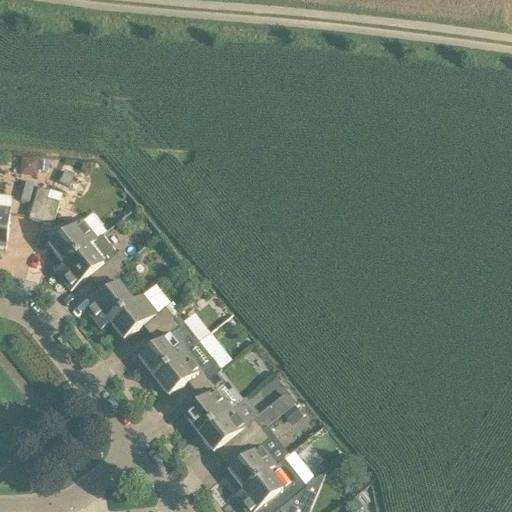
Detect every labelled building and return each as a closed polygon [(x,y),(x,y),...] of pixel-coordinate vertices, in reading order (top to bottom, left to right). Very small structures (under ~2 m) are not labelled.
[(49,164),(38,163),(38,172),(48,173),(49,164)] [(79,177),(64,170),(57,185),(71,192),(79,177)] [(40,225),(47,201),(50,194),(38,190),(28,221),(40,225)] [(47,201),(40,225),(52,229),(59,205),(47,201)] [(0,210),(0,252),(6,253),(10,212),(0,210)] [(82,224),(49,250),(64,268),(55,275),(56,275),(97,242),(82,224)] [(93,277),(100,286),(120,271),(129,263),(121,253),(103,268),(89,250),(98,243),(97,242),(56,275),(71,294),(93,277)] [(86,313),(101,332),(142,299),(141,298),(133,305),(119,287),(127,280),(120,271),(100,286),(108,295),(86,313)] [(156,317),(142,299),(101,332),(109,326),(124,344),(146,326),(153,336),(173,320),(165,311),(156,317)] [(154,381),(199,345),(180,320),(175,323),(173,320),(153,336),(161,345),(139,362),(154,381)] [(198,392),(218,377),(223,373),(215,363),(199,345),(154,381),(169,400),(191,383),(198,392)] [(199,438),(231,412),(217,393),(225,386),(218,377),(198,392),(206,401),(184,419),(199,438)] [(244,402),(231,412),(199,438),(213,456),(235,439),(243,448),(262,433),(255,424),(259,421),(244,402)] [(294,408),(284,416),(293,427),(303,419),(294,408)] [(235,501),(276,468),(262,450),(270,443),(262,433),(243,448),(250,458),(228,475),(243,493),(234,500),(235,501)] [(259,511),(272,502),(279,511),(307,490),(284,462),(276,468),(235,501),(243,511),(259,511)] [(324,462),(318,467),(323,473),(329,468),(324,462)] [(307,490),(279,511),(278,511),(311,511),(326,477),(325,475),(307,490)] [(358,499),(350,506),(354,511),(363,506),(358,499)]
